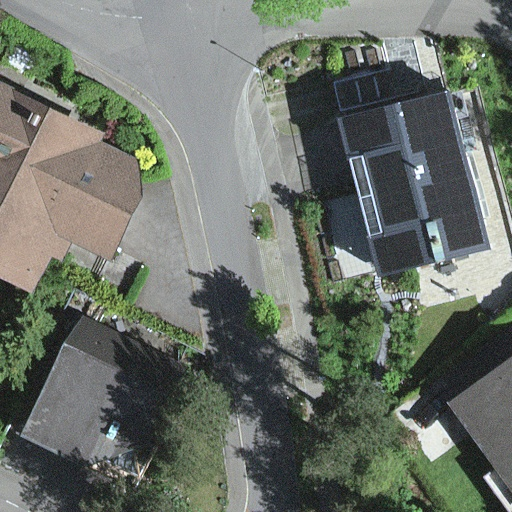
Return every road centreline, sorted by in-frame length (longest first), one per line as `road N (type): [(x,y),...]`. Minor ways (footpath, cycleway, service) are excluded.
road 1 (residential): [(186,17),(261,316),(290,511)]
road 2 (residential): [(186,17),(432,4),(511,16)]
road 3 (residential): [(58,0),(134,20),(186,17)]
